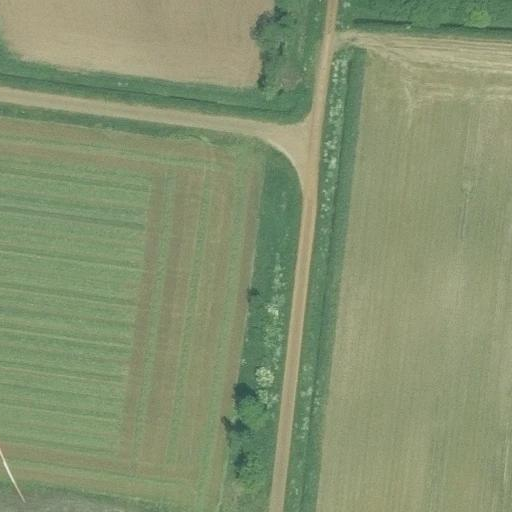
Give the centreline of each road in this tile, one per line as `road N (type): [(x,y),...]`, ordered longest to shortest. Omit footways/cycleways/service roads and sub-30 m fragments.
road 1 (unclassified): [(313,142),(272,511)]
road 2 (unclassified): [(0,100),(313,142)]
road 3 (unclassified): [(331,0),(313,142)]
